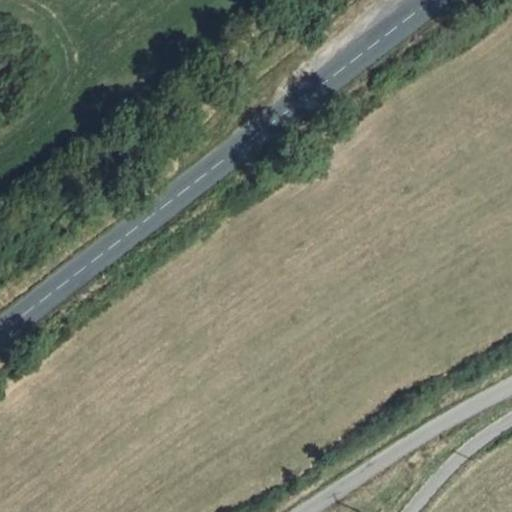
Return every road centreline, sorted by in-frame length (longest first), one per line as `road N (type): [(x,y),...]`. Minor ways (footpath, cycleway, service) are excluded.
road 1 (tertiary): [(433,0),(0,334)]
road 2 (track): [(0,238),(33,221),(298,0)]
road 3 (unclassified): [(511,386),(306,511)]
